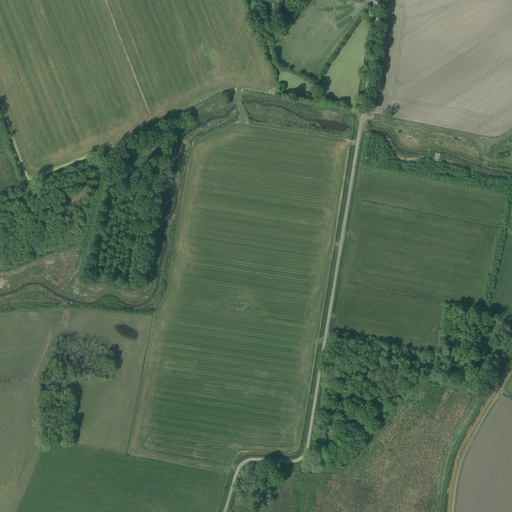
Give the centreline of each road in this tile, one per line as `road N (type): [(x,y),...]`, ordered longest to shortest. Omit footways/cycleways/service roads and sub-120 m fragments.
road 1 (unclassified): [(222,511),(240,460),(293,460),(305,442),(375,0)]
road 2 (track): [(238,91),(100,166),(80,241)]
road 3 (track): [(377,119),(486,142),(483,157)]
